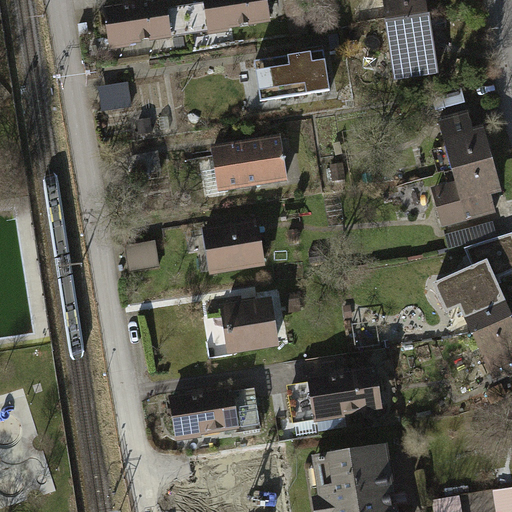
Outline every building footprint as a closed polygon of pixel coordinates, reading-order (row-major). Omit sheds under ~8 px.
[(261,0),(202,0),(203,7),(208,35),(266,26),(261,0)] [(380,0),(385,24),(429,17),(426,0),(380,0)] [(165,13),(163,1),(103,10),(109,51),(169,41),(165,13)] [(165,13),(169,41),(208,35),(203,7),(165,13)] [(288,15),(291,38),(309,36),(307,24),(302,24),(300,12),(288,15)] [(429,17),(385,24),(395,87),(440,79),(429,17)] [(244,78),(249,103),(306,94),(307,98),(331,94),(324,50),(302,54),(302,57),(254,65),(256,76),(244,78)] [(98,89),(102,115),(132,111),(128,85),(98,89)] [(462,94),(433,101),(436,113),(465,106),(462,94)] [(450,174),(491,163),(481,127),(473,130),(469,115),(437,123),(444,150),(433,153),(439,177),(450,174)] [(138,123),(140,137),(153,135),(151,122),(138,123)] [(286,186),(278,138),(209,149),(217,197),(286,186)] [(157,155),(125,160),(128,178),(160,172),(157,155)] [(491,163),(450,174),(453,185),(427,191),(437,229),(493,215),(489,200),(499,197),(491,163)] [(340,166),(329,168),(331,184),(343,182),(340,166)] [(263,266),(256,221),(203,230),(210,275),(263,266)] [(496,224),(453,233),(456,247),(499,238),(496,224)] [(153,245),(124,250),(128,276),(158,271),(153,245)] [(470,338),(511,320),(498,289),(485,294),(478,278),(450,290),(458,309),(440,317),(449,338),(467,330),(470,338)] [(298,295),(284,297),(287,315),(301,313),(298,295)] [(278,347),(271,300),(220,308),(228,355),(278,347)] [(511,322),(511,320),(470,338),(488,380),(511,369),(511,322)] [(380,412),(374,369),(306,379),(307,385),(313,422),(380,412)] [(291,425),(313,422),(307,385),(286,389),(291,425)] [(230,395),(229,387),(167,398),(174,443),(237,433),(230,395)] [(230,395),(237,433),(258,430),(251,391),(230,395)] [(397,511),(388,449),(312,460),(318,499),(311,500),(312,511),(397,511)] [(270,511),(263,464),(217,472),(219,487),(204,489),(207,511),(270,511)] [(496,511),(511,511),(511,491),(494,494),(496,511)] [(433,511),(462,511),(461,498),(432,502),(433,511)]
